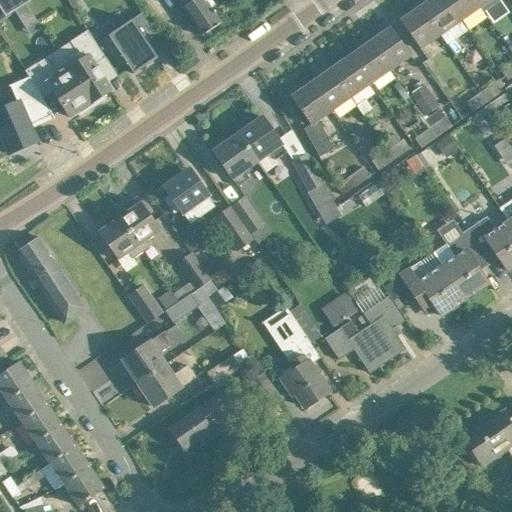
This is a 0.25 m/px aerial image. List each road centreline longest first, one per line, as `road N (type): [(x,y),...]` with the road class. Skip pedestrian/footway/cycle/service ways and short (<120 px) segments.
road 1 (tertiary): [(0,225),(330,0)]
road 2 (residential): [(197,511),(275,475),(511,316)]
road 3 (residential): [(143,511),(134,482),(0,277)]
